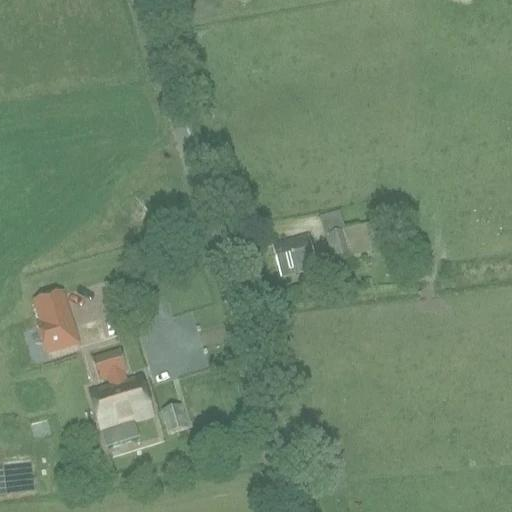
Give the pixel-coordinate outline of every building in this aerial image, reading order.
[(343,227),(323,233),(333,265),(352,259),(344,232),(343,227)] [(281,280),(317,269),(308,237),(271,248),(281,280)] [(77,346),(62,296),(35,304),(42,327),(38,328),(46,355),(77,346)] [(212,376),(195,331),(164,342),(171,363),(161,366),(171,391),(212,376)] [(101,432),(134,423),(151,418),(140,382),(125,386),(122,375),(126,374),(120,354),(92,362),(98,382),(108,379),(111,390),(90,396),(93,405),(96,404),(101,421),(98,422),(101,432)] [(169,407),(169,428),(187,428),(187,407),(169,407)]
